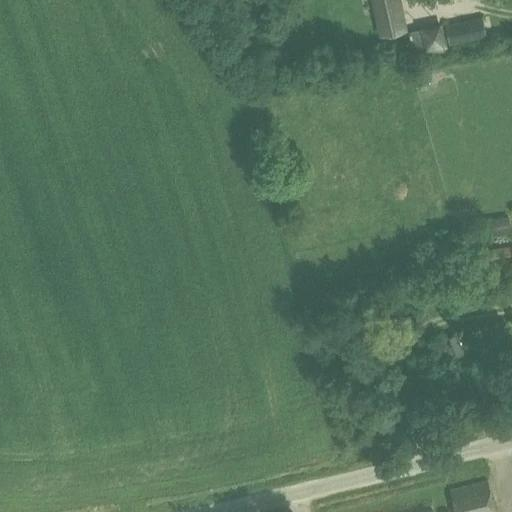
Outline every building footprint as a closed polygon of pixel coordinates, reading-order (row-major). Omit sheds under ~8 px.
[(373,0),(378,21),(402,15),(398,0),(373,0)] [(470,19),(474,39),(486,36),(482,17),(470,19)] [(418,36),(426,56),(454,45),(447,25),(418,36)] [(492,219),(494,234),(509,232),(507,217),(492,219)] [(511,245),(461,253),(464,267),(511,259),(511,245)] [(449,488),(456,511),(497,511),(487,478),(449,488)]
